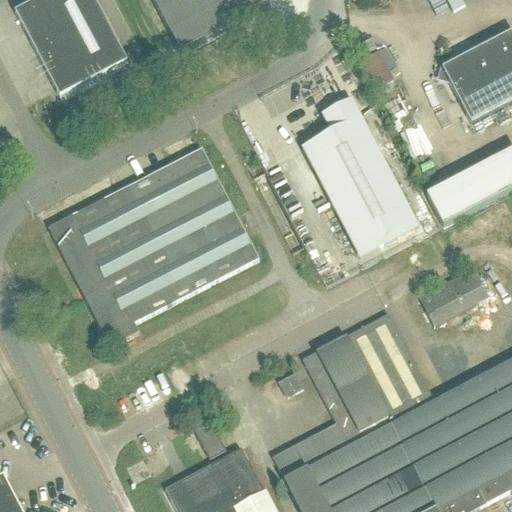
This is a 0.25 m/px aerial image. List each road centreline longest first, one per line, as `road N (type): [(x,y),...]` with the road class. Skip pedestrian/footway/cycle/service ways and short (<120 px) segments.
road 1 (unclassified): [(325,0),(320,52),(57,188)]
road 2 (tertiary): [(105,511),(0,307)]
road 3 (unclassified): [(0,79),(57,188)]
